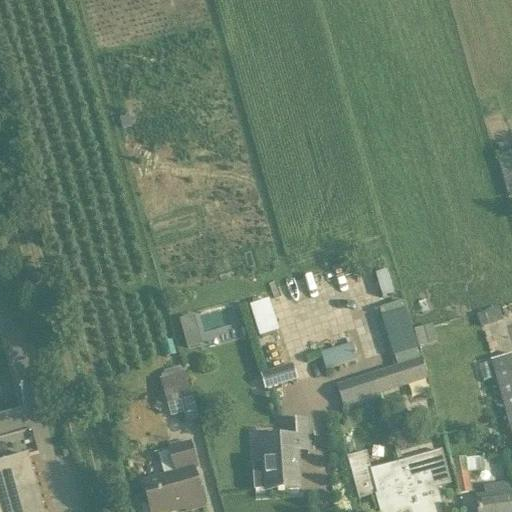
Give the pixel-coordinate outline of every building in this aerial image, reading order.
[(122,131),(132,129),(130,118),(119,120),(122,131)] [(511,198),(511,159),(501,163),(511,198)] [(387,273),(376,277),(383,299),(393,296),(387,273)] [(266,300),(245,307),(255,341),(277,334),(266,300)] [(401,304),(378,311),(381,321),(404,314),(401,304)] [(501,320),(497,309),(476,316),(480,327),(501,320)] [(404,314),(381,321),(394,359),(417,352),(404,314)] [(413,332),(418,350),(435,345),(430,327),(413,332)] [(350,345),(320,355),(325,371),(355,361),(350,345)] [(417,352),(394,359),(397,368),(398,367),(419,361),(417,352)] [(511,359),(492,364),(511,435),(511,359)] [(397,368),(375,375),(381,397),(428,381),(421,360),(419,361),(398,367),(397,368)] [(261,376),(266,393),(298,383),(292,366),(261,376)] [(194,412),(184,375),(161,382),(171,418),(194,412)] [(379,397),(381,397),(375,375),(336,387),(345,413),(380,401),(379,397)] [(298,454),(310,453),(308,423),(296,424),(297,440),(264,442),(265,466),(253,467),(255,493),(267,493),(267,495),(300,493),(298,454)] [(176,476),(144,485),(150,511),(182,511),(186,511),(193,511),(203,509),(193,471),(197,470),(191,445),(170,451),(176,476)] [(413,511),(446,511),(445,507),(440,508),(436,490),(451,486),(442,454),(400,465),(403,473),(413,511)] [(413,511),(403,473),(400,465),(371,473),(366,455),(348,460),(359,502),(378,497),(381,511),(413,511)] [(0,511),(43,511),(28,457),(0,465),(0,511)] [(460,496),(471,494),(465,461),(453,463),(460,496)] [(485,498),(477,499),(478,511),(511,511),(511,497),(511,496),(505,497),(504,486),(484,488),(485,498)]
